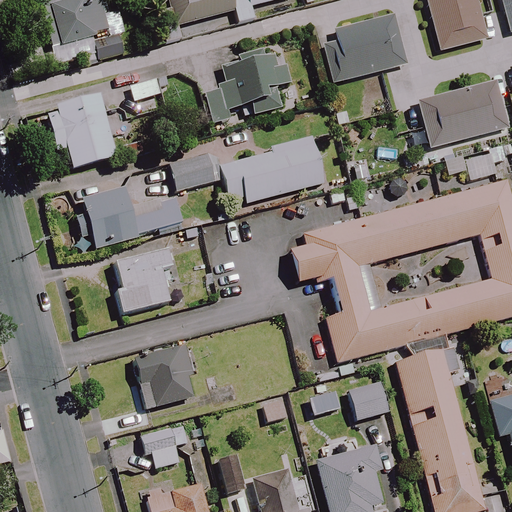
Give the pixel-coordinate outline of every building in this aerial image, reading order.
[(89,63),(84,43),(104,37),(106,45),(123,40),(117,17),(102,21),(96,0),(54,0),(37,5),(55,72),(89,63)] [(234,16),(230,0),(164,0),(168,13),(154,17),(162,48),(204,36),(201,25),(231,17),(234,16)] [(230,0),(234,16),(238,28),(252,24),(248,11),(290,0),(289,0),(230,0)] [(422,0),(437,58),(486,46),(475,1),(474,0),(422,0)] [(511,0),(496,0),(507,39),(511,37),(511,0)] [(334,48),(320,52),(330,87),(401,69),(387,18),(330,33),(334,48)] [(276,68),(274,57),(264,59),(263,53),(232,61),(234,71),(223,74),(226,88),(200,95),(210,131),(229,126),(226,117),(277,104),(274,92),(288,88),(282,66),(276,68)] [(156,101),(153,86),(125,92),(129,106),(156,101)] [(412,108),(426,155),(504,133),(491,86),(412,108)] [(114,163),(97,101),(54,113),(55,117),(45,120),(55,156),(64,153),(70,175),(114,163)] [(322,188),(311,144),(264,156),(265,158),(218,170),(226,205),(241,201),(243,208),(322,188)] [(504,151),(485,155),(489,171),(507,167),(504,151)] [(211,190),(204,160),(166,169),(173,198),(211,190)] [(463,176),(459,161),(442,165),(446,181),(463,176)] [(334,369),(511,320),(511,209),(505,183),(304,237),(307,249),(288,254),(297,286),(326,278),(337,317),(322,321),(334,369)] [(382,190),(365,193),(369,213),(386,210),(382,190)] [(130,217),(124,192),(80,202),(92,253),(135,242),(179,232),(173,207),(130,217)] [(167,308),(158,274),(169,271),(165,255),(137,262),(113,268),(120,295),(112,297),(118,321),(167,308)] [(126,364),(141,415),(191,400),(186,384),(191,383),(180,348),(126,364)] [(378,388),(346,396),(354,426),(386,419),(378,388)] [(511,399),(486,406),(496,441),(505,439),(511,465),(511,399)] [(281,402),(261,408),(266,426),(286,420),(281,402)] [(180,430),(134,442),(139,464),(147,462),(150,474),(176,468),(172,451),(185,447),(180,430)] [(323,511),(366,511),(367,510),(379,507),(372,478),(379,477),(373,451),(313,465),(323,511)] [(235,462),(209,468),(216,499),(242,493),(235,462)] [(251,485),(257,511),(306,511),(307,511),(305,511),(294,511),(286,476),(251,485)] [(204,511),(199,486),(143,500),(145,511),(204,511)]
